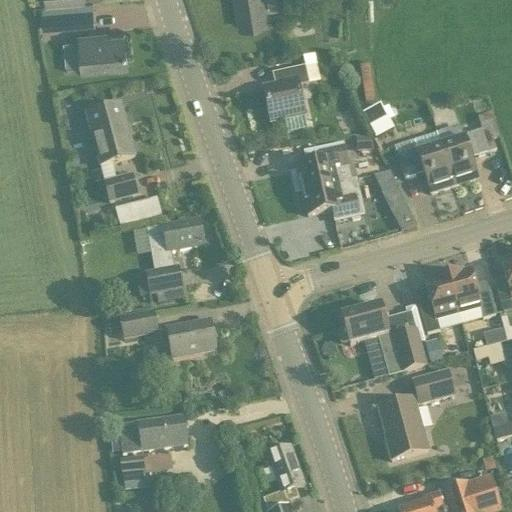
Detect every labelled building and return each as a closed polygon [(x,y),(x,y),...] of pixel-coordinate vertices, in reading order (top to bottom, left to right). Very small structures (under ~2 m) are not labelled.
[(280,9),(278,0),(233,0),(239,30),(266,26),(264,11),(280,9)] [(67,29),(94,27),(94,10),(66,13),(42,15),(42,25),(66,23),(67,29)] [(127,68),(124,36),(96,39),(96,35),(78,38),(81,73),(127,68)] [(274,85),(262,88),(264,98),(270,127),(284,125),(286,134),(306,129),(304,120),(297,90),(321,85),(317,68),(273,78),(274,85)] [(381,107),(365,115),(378,138),(393,130),(381,107)] [(100,171),(112,168),(135,162),(129,137),(124,138),(117,110),(86,119),(100,171)] [(464,143),(441,151),(454,191),(477,183),(470,163),(490,156),(490,155),(482,133),(462,140),(464,143)] [(454,191),(441,151),(437,137),(415,144),(419,155),(398,162),(405,183),(424,177),(432,199),(454,191)] [(296,171),(301,196),(337,188),(334,176),(350,172),(344,148),(318,153),(320,166),(296,171)] [(132,180),(116,184),(104,187),(109,207),(136,199),(132,180)] [(355,197),(340,201),(337,188),(301,196),(307,220),(331,215),(334,228),(360,222),(355,197)] [(136,207),(115,213),(120,231),(141,225),(136,207)] [(163,230),(163,228),(146,232),(154,273),(144,275),(149,299),(183,292),(179,269),(174,270),(171,255),(202,250),(198,225),(198,224),(163,230)] [(511,261),(502,265),(508,286),(496,289),(504,317),(511,315),(511,261)] [(488,291),(477,294),(471,273),(448,279),(459,318),(480,312),(483,323),(496,319),(488,291)] [(432,307),(420,310),(428,338),(441,335),(440,332),(438,324),(459,318),(448,279),(426,285),(430,299),(432,307)] [(389,339),(381,310),(342,320),(350,349),(389,339)] [(123,345),(159,338),(154,315),(119,321),(123,345)] [(210,325),(167,334),(173,363),(216,354),(210,325)] [(417,335),(394,341),(400,363),(386,367),(389,378),(426,368),(417,335)] [(511,368),(511,349),(502,352),(505,365),(507,370),(511,368)] [(454,400),(448,377),(413,386),(420,409),(454,400)] [(379,413),(388,448),(387,449),(392,466),(428,455),(414,403),(379,413)] [(183,422),(118,431),(119,459),(188,454),(183,422)] [(496,445),(511,440),(511,427),(508,428),(493,433),(496,445)] [(265,461),(279,499),(305,489),(291,451),(265,461)] [(142,459),(119,463),(121,477),(144,473),(142,459)] [(497,511),(490,486),(469,493),(468,489),(414,505),(416,511),(411,511),(497,511)] [(290,511),(290,509),(288,510),(284,499),(270,504),(272,511),(290,511)]
